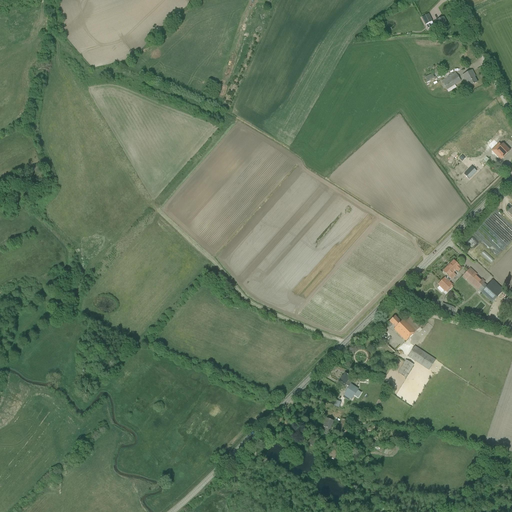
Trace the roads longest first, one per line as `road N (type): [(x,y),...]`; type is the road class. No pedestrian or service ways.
road 1 (tertiary): [(171,511),(511,176)]
road 2 (track): [(511,454),(294,393)]
road 3 (track): [(215,264),(256,306),(344,343)]
road 4 (unclassified): [(511,117),(453,0)]
road 5 (track): [(511,341),(391,297)]
